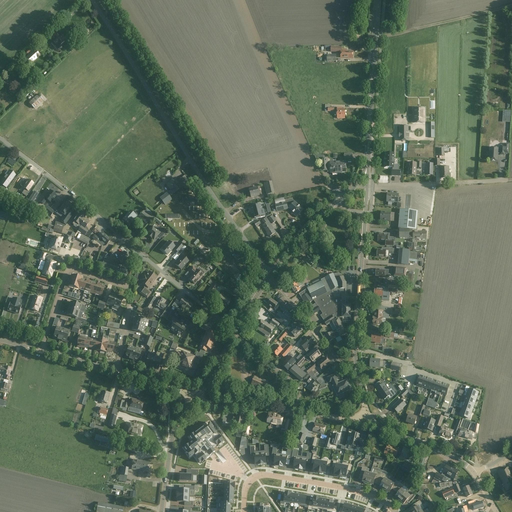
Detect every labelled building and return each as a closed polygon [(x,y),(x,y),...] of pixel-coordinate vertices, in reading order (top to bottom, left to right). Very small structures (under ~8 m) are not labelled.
[(57,33),(51,38),(54,41),(51,43),(58,50),(62,46),(61,45),(64,42),(57,33)] [(31,64),(41,56),(35,49),(25,58),(31,64)] [(341,49),(341,53),(341,58),(353,59),(353,52),(346,51),(346,50),(341,49)] [(34,98),(32,101),(29,98),(27,101),(34,109),(44,101),(38,95),(36,97),(34,94),(32,96),(34,98)] [(345,109),(342,109),(342,108),(338,108),(338,112),(335,112),(335,116),(337,116),(337,119),(345,119),(345,109)] [(424,109),(414,109),(414,123),(424,123),(424,109)] [(410,127),(410,148),(429,148),(429,128),(410,127)] [(498,149),(490,148),(490,160),(492,161),(495,161),(498,161),(498,154),(501,154),(500,155),(505,156),(505,154),(509,154),(509,144),(505,144),(505,146),(501,146),(501,149),(498,149)] [(396,165),(394,165),(394,154),(386,153),(385,167),(393,168),(393,170),(392,170),(392,176),(400,176),(400,170),(396,170),(396,165)] [(329,171),(328,159),(324,159),(323,156),(315,156),(317,162),(321,162),(322,172),(329,171)] [(338,163),(336,163),(336,162),(330,162),(331,173),(338,173),(338,163)] [(346,172),(346,162),(341,162),(340,162),(340,163),(338,163),(338,173),(346,172)] [(409,167),(409,175),(416,176),(416,175),(419,175),(419,171),(416,171),(416,167),(416,163),(407,163),(407,167),(409,167)] [(449,167),(440,167),(440,179),(451,178),(450,173),(449,173),(449,167)] [(32,177),(37,180),(42,172),(37,169),(32,177)] [(0,183),(6,187),(15,175),(9,171),(0,183)] [(175,178),(165,185),(170,191),(168,192),(171,195),(182,187),(178,182),(175,178)] [(183,178),(178,182),(182,187),(187,184),(186,182),(183,178)] [(30,182),(25,179),(21,185),(20,186),(25,189),(22,194),(26,197),(30,190),(29,189),(33,184),(30,182)] [(274,193),(272,182),(264,184),(267,195),(274,193)] [(258,187),(250,189),(252,197),(260,195),(258,187)] [(27,202),(33,206),(35,203),(33,201),(38,194),(34,191),(27,202)] [(49,191),(45,197),(43,196),(39,202),(43,205),(47,200),(51,203),(54,205),(56,201),(54,199),(57,196),(49,191)] [(164,204),(171,200),(166,193),(159,198),(164,204)] [(398,203),(398,195),(394,194),(392,194),(387,194),(387,202),(398,203)] [(303,210),(293,201),(292,202),(292,199),(292,198),(283,200),(283,201),(284,201),(284,203),(285,202),(286,207),(293,214),(292,215),(295,217),(296,216),(296,217),(303,210)] [(287,209),(286,207),(285,202),(284,203),(274,205),(276,212),(287,209)] [(59,211),(63,215),(63,216),(64,217),(61,222),(65,225),(73,214),(69,212),(72,208),(70,207),(71,206),(67,203),(66,204),(65,203),(62,207),(59,211)] [(252,213),(253,213),(262,211),(262,210),(260,204),(251,206),(251,208),(250,208),(252,213)] [(54,212),(47,206),(43,212),(50,218),(54,212)] [(147,209),(144,212),(151,217),(154,214),(147,209)] [(265,217),(263,210),(262,210),(262,211),(253,213),(255,218),(256,218),(256,219),(265,217)] [(399,239),(409,239),(409,242),(412,242),(412,239),(413,230),(416,231),(418,211),(400,210),(398,230),(399,230),(399,239)] [(144,211),(139,217),(147,223),(151,218),(151,217),(144,212),(144,211)] [(79,225),(83,219),(85,216),(79,212),(71,223),(78,228),(79,225)] [(391,213),(381,212),(380,221),(390,221),(391,213)] [(132,214),(125,222),(130,226),(137,218),(132,214)] [(162,221),(157,216),(154,220),(159,225),(162,221)] [(277,221),(272,216),(268,219),(272,224),(277,221)] [(79,225),(81,226),(78,231),(85,235),(89,238),(92,233),(88,230),(88,231),(85,229),(89,223),(88,222),(88,221),(86,220),(85,220),(83,219),(79,225)] [(267,233),(269,237),(276,233),(267,219),(266,219),(262,221),(265,225),(263,226),(267,233)] [(63,229),(56,227),(58,222),(56,222),(52,231),(53,231),(61,234),(63,229)] [(153,226),(146,234),(149,236),(152,239),(154,241),(158,236),(161,238),(165,233),(161,230),(159,232),(153,226)] [(413,240),(426,240),(426,234),(417,234),(417,231),(415,231),(413,240)] [(92,238),(95,241),(102,247),(104,245),(105,246),(111,240),(103,233),(98,238),(95,235),(92,238)] [(54,239),(52,238),(53,236),(46,234),(45,237),(47,238),(49,239),(49,238),(51,239),(51,240),(49,249),(53,251),(54,250),(56,250),(57,247),(59,248),(62,239),(57,237),(57,238),(55,237),(54,239)] [(382,235),(378,234),(378,238),(377,240),(378,240),(378,241),(386,242),(385,246),(393,246),(393,242),(395,242),(395,238),(389,238),(389,234),(382,234),(382,235)] [(90,239),(81,235),(78,240),(87,245),(90,239)] [(206,256),(213,247),(198,236),(191,244),(197,249),(206,256)] [(175,247),(169,241),(161,250),(167,255),(175,247)] [(174,250),(177,253),(183,246),(184,244),(182,242),(181,243),(174,250)] [(183,246),(177,253),(176,255),(178,257),(185,248),(183,246)] [(377,256),(377,257),(385,257),(388,257),(388,254),(397,255),(396,265),(398,265),(409,266),(410,251),(382,249),(382,250),(378,250),(377,253),(377,254),(376,255),(377,256)] [(43,271),(42,274),(47,276),(48,276),(50,277),(51,277),(54,269),(56,265),(55,265),(56,263),(52,261),(53,257),(46,254),(42,252),(39,259),(44,261),(44,260),(46,261),(46,263),(45,263),(43,271)] [(116,261),(118,263),(119,262),(122,265),(130,257),(125,252),(116,261)] [(188,261),(182,256),(175,264),(181,270),(188,261)] [(221,268),(227,274),(234,267),(229,263),(227,266),(225,264),(228,260),(226,258),(221,264),(223,266),(221,268)] [(118,263),(116,261),(115,262),(104,259),(101,269),(116,273),(117,268),(118,264),(118,263)] [(192,275),(189,279),(192,282),(192,283),(193,283),(195,284),(197,281),(198,282),(202,277),(201,277),(203,275),(197,270),(196,270),(192,266),(188,272),(192,275)] [(405,277),(406,268),(394,267),(393,276),(405,277)] [(147,290),(156,278),(149,272),(146,276),(144,275),(140,281),(141,282),(140,283),(144,286),(139,293),(146,298),(150,293),(147,290)] [(320,316),(324,321),(325,321),(331,317),(338,315),(338,317),(343,317),(343,316),(343,306),(342,306),(342,304),(346,304),(346,301),(347,301),(347,294),(346,294),(346,289),(346,283),(343,276),(343,277),(342,274),(339,273),(333,274),(321,280),(322,281),(307,288),(307,289),(306,289),(309,293),(309,294),(319,307),(321,310),(324,314),(320,316)] [(413,287),(414,275),(407,274),(405,286),(413,287)] [(74,287),(77,277),(71,275),(70,280),(69,280),(69,281),(70,281),(69,283),(68,283),(68,284),(66,283),(64,289),(66,290),(68,285),(74,287)] [(48,279),(37,276),(35,282),(51,287),(53,281),(48,279)] [(82,279),(77,277),(74,287),(79,289),(82,279)] [(88,281),(82,279),(79,289),(85,291),(88,281)] [(206,294),(211,298),(213,295),(212,295),(218,286),(210,280),(208,283),(211,286),(206,294)] [(295,294),(300,290),(299,288),(301,286),(296,280),(289,284),(295,294)] [(93,283),(88,281),(85,291),(88,292),(87,294),(89,295),(90,292),(93,283)] [(93,283),(90,292),(95,294),(99,284),(93,283)] [(104,286),(99,284),(95,294),(101,296),(104,286)] [(397,293),(398,286),(388,286),(388,290),(386,290),(386,287),(379,287),(379,290),(375,289),(375,292),(374,293),(374,295),(375,295),(375,296),(386,297),(386,294),(388,293),(397,293)] [(313,301),(309,294),(309,293),(306,289),(303,292),(305,295),(301,298),(304,302),(303,303),(305,306),(313,301)] [(106,305),(112,307),(117,296),(111,294),(106,305)] [(221,294),(215,302),(225,309),(230,301),(221,294)] [(29,309),(38,312),(40,306),(43,299),(34,296),(29,309)] [(112,307),(111,308),(117,311),(118,309),(118,310),(123,299),(117,296),(112,307)] [(151,306),(155,299),(152,297),(144,309),(147,311),(150,306),(151,306)] [(154,305),(160,309),(163,310),(166,306),(163,304),(165,301),(159,297),(154,305)] [(10,302),(7,311),(13,312),(17,299),(14,298),(12,303),(10,302)] [(286,303),(287,302),(282,298),(278,303),(280,304),(279,306),(279,307),(281,309),(281,310),(286,314),(287,312),(291,307),(286,303)] [(17,299),(13,312),(19,314),(21,306),(19,305),(20,301),(17,299)] [(192,305),(188,302),(187,302),(183,299),(180,302),(177,300),(172,306),(176,310),(179,306),(187,312),(192,305)] [(272,300),(268,305),(271,307),(270,308),(275,312),(276,311),(279,307),(279,306),(277,305),(278,304),(272,300)] [(68,308),(79,312),(81,306),(86,307),(87,304),(81,302),(80,305),(70,302),(68,308)] [(350,317),(350,307),(346,307),(346,304),(342,304),(342,306),(343,306),(343,316),(343,317),(350,317)] [(376,306),(376,311),(374,311),(374,317),(373,317),(373,325),(382,325),(382,319),(389,319),(389,314),(392,314),(392,309),(376,306)] [(79,312),(68,308),(66,314),(76,317),(75,320),(81,322),(82,319),(78,318),(79,312)] [(278,320),(277,321),(286,329),(292,321),(289,319),(279,312),(277,315),(274,313),(272,315),(278,320)] [(298,315),(294,313),(292,316),(289,319),(292,321),(293,321),(298,315)] [(179,324),(181,321),(174,316),(170,322),(173,324),(170,329),(181,336),(186,328),(179,324)] [(333,322),(337,330),(337,331),(343,328),(344,327),(343,325),(342,325),(339,319),(337,320),(334,316),(332,317),(335,321),(333,322)] [(133,324),(145,327),(146,320),(135,317),(133,324)] [(333,322),(335,321),(332,317),(330,318),(330,317),(324,322),(327,326),(332,322),(333,322)] [(270,324),(271,324),(270,325),(262,320),(258,327),(270,335),(275,327),(277,328),(280,324),(273,320),(270,324)] [(211,322),(201,326),(211,330),(212,326),(211,322)] [(145,327),(133,324),(132,330),(143,333),(145,327)] [(291,329),(289,331),(295,337),(300,333),(300,332),(303,330),(298,324),(291,329)] [(59,340),(63,329),(57,327),(53,338),(59,340)] [(330,333),(333,339),(335,338),(336,339),(346,334),(343,328),(337,331),(337,330),(330,333)] [(63,329),(59,340),(66,342),(69,331),(63,329)] [(203,339),(214,344),(216,338),(211,336),(212,333),(213,333),(207,330),(203,339)] [(372,341),(371,342),(376,342),(375,343),(384,344),(384,335),(378,335),(378,336),(372,335),(372,338),(371,339),(371,340),(372,341)] [(153,338),(147,336),(143,345),(149,347),(153,338)] [(300,345),(305,350),(314,343),(309,337),(303,342),(300,345)] [(214,344),(203,339),(199,348),(206,351),(205,350),(206,348),(211,350),(214,344)] [(300,345),(303,342),(301,339),(293,348),(296,351),(300,345)] [(265,343),(261,349),(264,352),(269,346),(265,343)] [(288,353),(293,348),(289,345),(284,351),(283,350),(276,344),(273,348),(274,349),(271,351),(277,356),(280,353),(282,354),(281,355),(284,358),(288,353)] [(131,359),(135,348),(129,346),(125,357),(131,359)] [(135,348),(131,359),(137,362),(141,351),(135,348)] [(307,356),(313,362),(321,355),(316,349),(307,356)] [(177,362),(176,363),(185,367),(186,368),(187,369),(188,368),(190,369),(191,367),(192,367),(193,365),(193,364),(195,358),(181,352),(180,353),(178,352),(174,361),(177,362)] [(145,367),(151,369),(154,357),(148,356),(145,367)] [(154,357),(151,369),(158,370),(161,359),(160,359),(160,358),(155,356),(154,357)] [(299,367),(306,359),(303,356),(303,357),(299,361),(296,364),(299,367)] [(288,371),(295,362),(290,357),(282,366),(288,371)] [(317,365),(322,370),(330,363),(326,358),(317,365)] [(308,374),(317,367),(314,364),(305,371),(308,374)] [(289,372),(301,381),(306,374),(294,365),(289,372)] [(5,367),(3,375),(6,376),(5,379),(9,380),(10,377),(9,376),(11,369),(5,367)] [(328,378),(330,382),(332,381),(334,386),(333,386),(337,396),(351,389),(347,380),(338,384),(336,379),(337,379),(335,374),(328,378)] [(268,382),(255,376),(251,378),(250,381),(251,385),(264,391),(267,389),(269,386),(268,382)] [(420,376),(417,385),(422,387),(426,378),(420,376)] [(3,383),(1,389),(6,390),(9,391),(11,382),(8,381),(7,384),(3,383)] [(318,389),(316,388),(318,385),(313,381),(307,389),(314,395),(318,389)] [(431,390),(431,391),(436,393),(436,392),(439,382),(435,381),(431,390)] [(392,390),(390,390),(389,391),(384,384),(376,389),(384,400),(388,397),(389,398),(390,398),(395,395),(395,394),(392,390)] [(444,384),(441,393),(446,395),(449,386),(444,384)] [(405,390),(400,395),(403,398),(408,393),(407,391),(405,389),(405,390)] [(468,389),(466,396),(476,399),(478,393),(468,389)] [(109,393),(101,391),(99,401),(106,403),(109,393)] [(466,396),(464,402),(474,406),(476,399),(466,396)] [(132,399),(130,407),(129,407),(128,411),(139,414),(140,410),(141,410),(143,403),(136,401),(136,400),(132,399)] [(124,403),(125,401),(122,400),(120,408),(122,409),(123,407),(127,408),(128,404),(124,403)] [(406,405),(401,400),(392,408),(398,413),(406,405)] [(464,402),(462,409),(472,412),(474,406),(464,402)] [(462,409),(459,415),(469,419),(472,412),(462,409)] [(232,420),(234,421),(234,423),(242,425),(244,415),(236,413),(235,417),(233,417),(232,420)] [(276,415),(269,414),(268,418),(267,418),(267,420),(267,421),(267,422),(272,423),(271,424),(281,426),(281,428),(285,429),(285,430),(290,431),(292,421),(287,420),(287,421),(283,420),(283,417),(276,415)] [(409,414),(408,417),(406,417),(405,421),(407,422),(406,422),(414,425),(417,417),(409,414)] [(439,416),(438,418),(435,426),(440,428),(443,420),(444,417),(439,416)] [(424,428),(425,429),(425,430),(427,431),(428,430),(432,431),(435,421),(428,418),(424,428)] [(463,419),(460,428),(459,429),(460,429),(458,435),(464,437),(472,439),(474,433),(468,431),(468,430),(468,429),(466,428),(468,425),(470,426),(471,422),(463,419)] [(142,426),(130,423),(128,432),(140,435),(142,426)] [(213,428),(209,423),(199,430),(194,433),(196,436),(185,443),(188,448),(189,447),(195,456),(194,457),(199,462),(218,448),(216,444),(219,441),(220,442),(225,438),(218,429),(214,432),(212,429),(213,428)] [(313,431),(324,434),(326,426),(315,423),(313,431)] [(453,431),(442,427),(440,434),(441,435),(441,436),(444,437),(444,436),(450,438),(453,431)] [(357,447),(357,445),(363,446),(364,440),(361,439),(361,440),(359,439),(360,435),(352,433),(349,445),(357,447)] [(332,437),(329,448),(334,450),(336,443),(340,444),(342,435),(338,434),(337,439),(332,437)] [(101,447),(106,448),(108,439),(98,437),(97,440),(103,442),(101,447)] [(265,457),(269,456),(268,445),(264,446),(264,451),(259,452),(260,465),(263,465),(263,464),(266,464),(265,457)] [(398,449),(387,445),(383,454),(386,456),(387,453),(393,455),(392,457),(395,458),(398,449)] [(254,465),(257,465),(260,465),(259,452),(254,452),(253,447),(249,447),(250,458),(254,458),(254,465)] [(277,449),(273,448),(271,457),(275,458),(274,465),(276,465),(276,466),(279,467),(281,455),(276,454),(277,449)] [(285,467),(286,460),(290,460),(292,450),(288,449),(287,455),(281,455),(279,467),(283,467),(283,466),(285,467)] [(298,451),(293,450),(291,461),(295,461),(294,468),(296,469),(299,470),(301,457),(297,456),(298,451)] [(310,463),(311,454),(307,453),(306,458),(301,457),(299,470),(302,470),(305,470),(306,463),(310,463)] [(131,470),(139,471),(140,467),(142,466),(143,461),(133,460),(131,470)] [(315,460),(313,471),(319,472),(321,461),(315,460)] [(140,467),(139,471),(148,472),(149,462),(143,461),(142,466),(140,467)] [(447,465),(443,473),(454,479),(458,471),(447,465)] [(126,482),(128,468),(121,467),(118,481),(126,482)] [(364,483),(367,485),(371,473),(368,472),(369,469),(362,467),(360,474),(364,475),(362,482),(364,482),(364,483)] [(505,477),(510,489),(511,488),(511,473),(509,467),(498,472),(500,479),(505,477)] [(382,468),(380,471),(389,476),(391,472),(382,468)] [(371,473),(367,485),(371,486),(372,484),(373,485),(375,478),(379,480),(382,473),(377,471),(375,471),(374,473),(371,473)] [(386,475),(382,473),(379,480),(383,481),(379,487),(381,488),(380,489),(384,491),(390,480),(387,479),(388,476),(386,475)] [(444,477),(437,473),(433,478),(434,479),(431,483),(441,483),(444,477)] [(505,477),(500,479),(506,491),(510,489),(505,477)] [(390,480),(384,491),(387,493),(388,492),(389,493),(393,487),(396,489),(400,483),(396,481),(395,483),(390,480)] [(454,485),(456,491),(457,493),(461,491),(463,490),(466,497),(472,495),(469,486),(468,487),(467,484),(459,487),(457,481),(453,483),(454,485)] [(440,489),(452,487),(452,482),(435,484),(436,491),(440,490),(440,489)] [(404,486),(400,483),(396,489),(399,491),(395,497),(396,498),(395,499),(398,501),(407,492),(402,488),(404,486)] [(176,493),(176,496),(189,496),(194,496),(194,491),(194,487),(185,486),(184,490),(179,490),(177,489),(177,493),(176,493)] [(444,499),(455,494),(452,488),(441,493),(444,499)] [(407,492),(398,501),(401,504),(402,503),(403,504),(408,499),(411,501),(415,496),(413,494),(411,496),(407,492)] [(176,496),(176,499),(177,499),(177,502),(184,502),(184,505),(192,506),(192,502),(189,502),(189,496),(176,496)] [(476,500),(468,503),(469,507),(473,506),(475,511),(484,508),(482,502),(478,503),(476,500)] [(419,511),(422,510),(419,506),(421,504),(419,501),(414,505),(416,508),(410,511),(409,511),(419,511)] [(95,511),(122,511),(123,507),(97,503),(95,511)]
